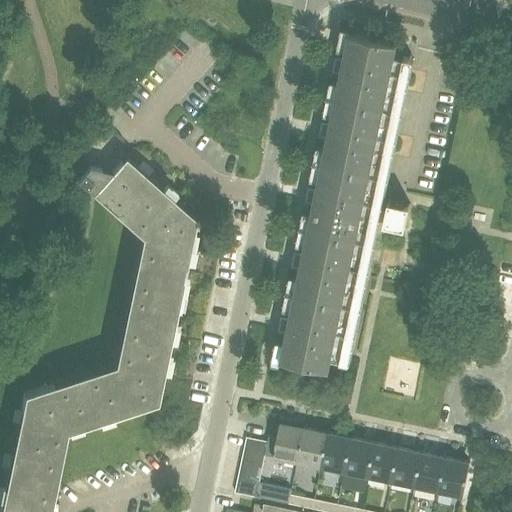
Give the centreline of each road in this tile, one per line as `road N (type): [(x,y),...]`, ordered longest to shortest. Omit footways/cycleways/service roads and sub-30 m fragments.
road 1 (residential): [(207,465),(307,0)]
road 2 (residential): [(511,361),(458,381),(450,420),(511,434)]
